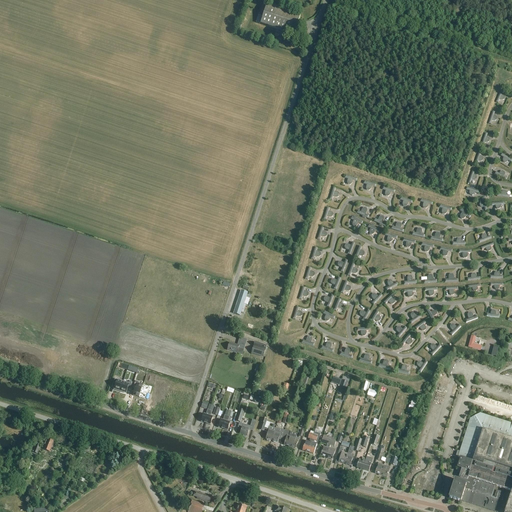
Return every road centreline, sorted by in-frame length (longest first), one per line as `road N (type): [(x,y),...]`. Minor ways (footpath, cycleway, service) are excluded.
road 1 (unclassified): [(186,431),(325,0)]
road 2 (tertiary): [(450,511),(186,431)]
road 3 (unclassified): [(197,467),(0,404)]
road 4 (tertiary): [(186,431),(0,371)]
road 5 (track): [(219,327),(398,389)]
road 6 (residential): [(329,511),(197,467)]
